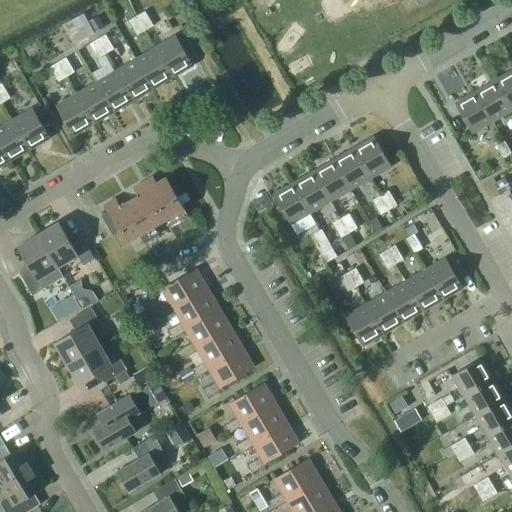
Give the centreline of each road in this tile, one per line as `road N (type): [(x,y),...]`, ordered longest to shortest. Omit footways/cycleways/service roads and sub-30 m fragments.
road 1 (residential): [(396,511),(227,247),(245,168)]
road 2 (residential): [(0,220),(143,139),(208,151),(245,168)]
road 3 (residential): [(502,297),(382,86)]
road 4 (residential): [(87,511),(50,450),(46,388),(0,290)]
road 5 (residential): [(245,168),(382,86)]
road 6 (residential): [(382,86),(511,13)]
road 7 (residential): [(502,297),(386,364)]
